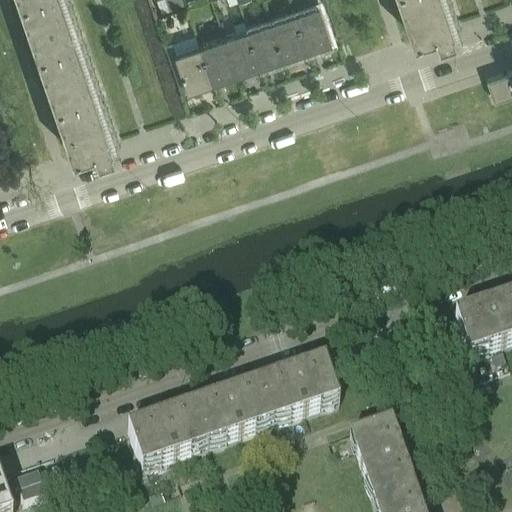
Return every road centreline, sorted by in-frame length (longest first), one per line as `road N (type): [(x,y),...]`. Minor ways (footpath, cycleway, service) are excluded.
road 1 (residential): [(511,46),(0,225)]
road 2 (residential): [(0,438),(511,263)]
